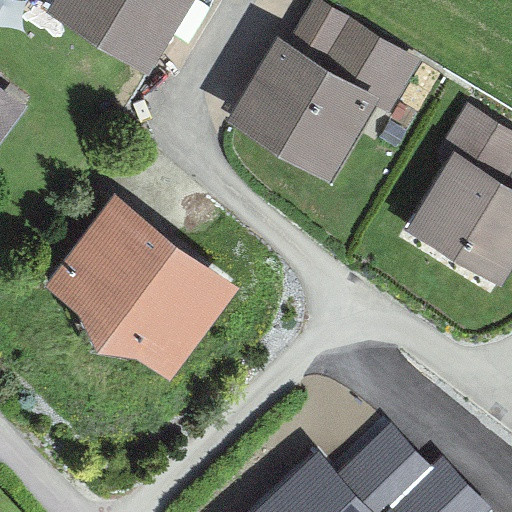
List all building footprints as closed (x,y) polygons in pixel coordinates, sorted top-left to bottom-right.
[(53,0),(50,5),(146,62),(183,0),(53,0)] [(425,56),(323,0),(318,0),(299,35),(291,31),(246,113),(349,169),(385,103),(396,109),(425,56)] [(0,151),(38,104),(0,74),(0,151)] [(511,141),(455,110),(437,141),(452,150),(411,223),(504,275),(511,259),(511,141)] [(238,283),(113,193),(50,281),(176,370),(238,283)] [(336,470),(318,451),(251,511),(380,511),(433,465),(392,420),(336,470)] [(497,511),(498,511),(445,454),(433,465),(380,511),(497,511)]
